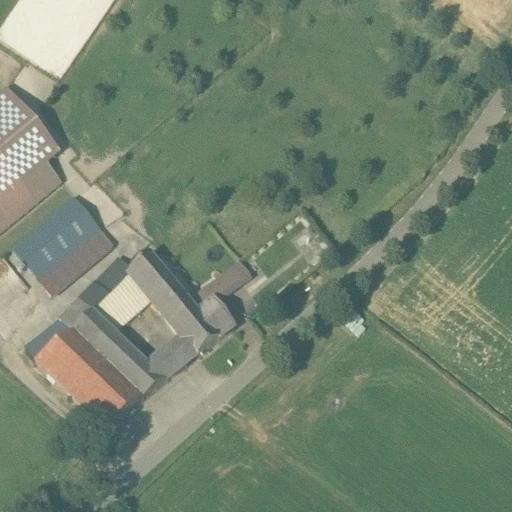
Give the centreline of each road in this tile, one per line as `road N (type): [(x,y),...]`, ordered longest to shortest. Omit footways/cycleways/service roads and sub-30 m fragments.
road 1 (unclassified): [(214,396),(388,246),(443,184),(511,73)]
road 2 (residential): [(88,511),(214,396)]
